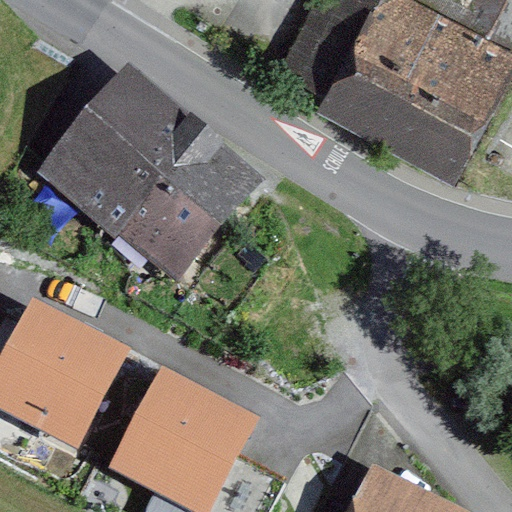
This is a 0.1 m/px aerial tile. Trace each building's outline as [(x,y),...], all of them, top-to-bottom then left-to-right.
[(390,144),(443,171),(504,57),(449,24),(420,7),(408,0),(316,0),(281,65),(399,127),(390,144)] [(511,0),(408,0),(420,7),(449,24),(504,57),(511,42),(511,0)] [(124,212),(184,265),(252,185),(225,162),(219,169),(211,161),(204,168),(124,98),(56,177),(112,226),(124,212)] [(0,388),(0,403),(73,443),(116,364),(37,321),(0,388)] [(123,470),(199,511),(202,511),(245,434),(166,391),(123,470)] [(406,511),(366,491),(354,511),(406,511)]
